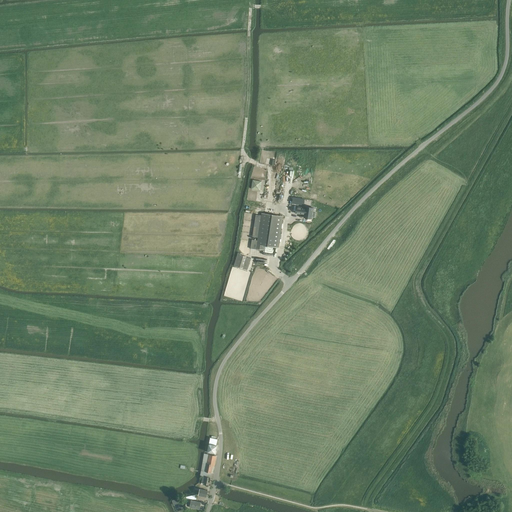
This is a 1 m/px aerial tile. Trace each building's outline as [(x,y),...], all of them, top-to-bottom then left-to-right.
[(292,194),(293,170),(283,170),(281,193),(292,194)] [(251,188),(260,190),(262,181),(253,179),(251,188)] [(315,213),(313,213),(314,208),(305,206),(305,208),(296,207),(295,213),(304,214),(304,217),(312,219),(312,217),(314,217),(315,213)] [(278,248),(283,216),(262,213),(256,249),(263,250),(264,246),(278,248)] [(236,267),(243,269),(246,257),(240,255),(236,267)] [(204,451),(207,452),(216,454),(217,445),(216,445),(217,439),(210,438),(209,444),(208,446),(205,446),(204,451)] [(211,473),(212,466),(214,467),(215,465),(216,456),(209,454),(205,472),(211,473)] [(210,478),(206,477),(202,476),(201,484),(204,485),(204,483),(209,484),(210,478)] [(206,497),(208,490),(200,488),(198,495),(206,497)] [(199,509),(201,502),(191,500),(190,504),(184,503),(183,507),(186,508),(187,506),(199,509)]
